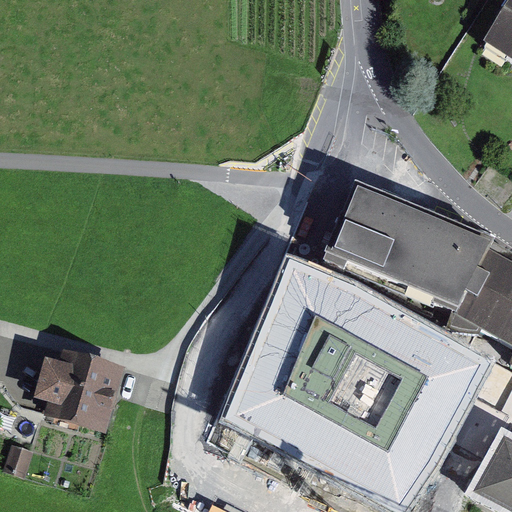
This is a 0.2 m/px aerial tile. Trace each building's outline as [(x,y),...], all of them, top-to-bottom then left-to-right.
[(511,5),(489,46),(511,58),(511,5)] [(321,255),(462,316),(487,255),(491,242),(354,181),(321,255)] [(462,316),(511,342),(511,268),(487,255),(462,316)] [(225,420),(394,511),(405,511),(437,467),(491,362),(356,287),(290,260),(225,420)] [(122,369),(55,349),(37,410),(104,430),(122,369)] [(511,511),(511,428),(507,426),(470,492),(506,511),(511,511)] [(40,451),(16,441),(3,471),(27,481),(40,451)]
